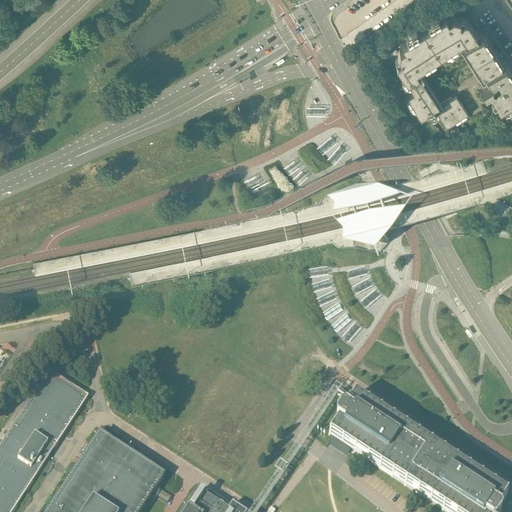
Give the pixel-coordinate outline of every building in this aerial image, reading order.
[(396,60),(396,64),(413,90),(406,94),(420,116),(426,112),(429,116),(429,117),(436,112),(446,127),(468,113),(456,94),(443,102),(445,105),(442,108),(440,106),(440,107),(416,69),(463,38),(465,41),(463,43),(482,72),(485,70),(488,73),(479,79),(483,86),(486,84),(498,102),(501,100),(502,102),(503,103),(506,101),(510,107),(511,108),(511,110),(511,70),(508,65),(511,63),(487,27),(481,30),(471,15),(472,15),(471,15),(472,15),(471,15),(467,18),(463,17),(460,19),(458,16),(452,15),(447,18),(445,14),(401,42),(403,46),(399,49),(397,55),(399,58),(396,60)] [(319,180),(305,187),(307,192),(321,185),(319,180)] [(378,245),(395,233),(418,200),(384,188),(357,185),(346,193),(333,204),(339,210),(336,222),(346,234),(343,242),(362,244),(378,245)] [(129,272),(131,284),(151,281),(149,268),(129,272)] [(52,450),(87,397),(49,373),(0,446),(0,511),(11,511),(49,455),(47,454),(51,449),(52,450)] [(499,511),(499,510),(500,510),(498,509),(507,496),(354,397),(346,410),(343,408),(343,409),(340,409),(339,411),(338,411),(335,416),(334,418),(335,421),(335,422),(337,423),(328,436),(329,437),(330,436),(333,438),(354,452),(353,452),(354,453),(355,453),(366,460),(366,461),(367,461),(379,468),(378,469),(380,470),(380,469),(391,476),(391,477),(392,478),(392,477),(404,485),(403,485),(405,486),(406,486),(417,493),(416,494),(418,495),(418,494),(429,501),(429,502),(430,503),(431,502),(442,509),(442,510),(443,511),(443,510),(445,511),(499,511)] [(139,511),(163,477),(138,461),(141,456),(134,451),(131,456),(98,435),(90,448),(88,447),(84,453),(86,454),(47,511),(139,511)] [(240,511),(231,506),(227,511),(224,511),(228,505),(207,490),(202,497),(196,493),(183,511),(240,511)]
